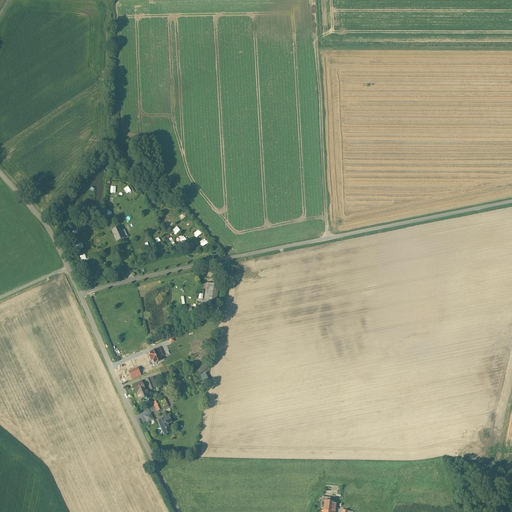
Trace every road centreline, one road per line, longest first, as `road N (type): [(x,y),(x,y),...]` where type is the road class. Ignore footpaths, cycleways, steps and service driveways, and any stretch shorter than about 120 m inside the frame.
road 1 (unclassified): [(79,294),(511,201)]
road 2 (unclassified): [(178,511),(79,294)]
road 3 (track): [(327,238),(314,0)]
